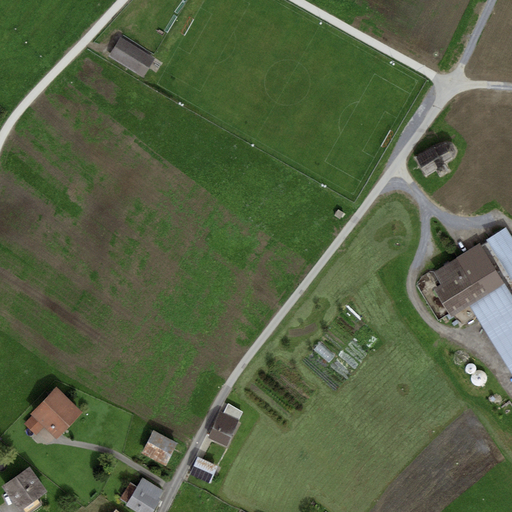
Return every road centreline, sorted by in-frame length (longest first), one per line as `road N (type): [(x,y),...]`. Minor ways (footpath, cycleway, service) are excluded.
road 1 (residential): [(159,511),(247,357),(393,172),(449,86),(294,0)]
road 2 (residential): [(122,0),(24,105),(0,144)]
